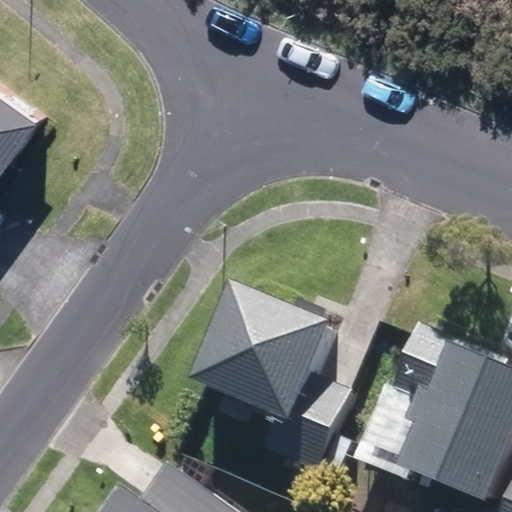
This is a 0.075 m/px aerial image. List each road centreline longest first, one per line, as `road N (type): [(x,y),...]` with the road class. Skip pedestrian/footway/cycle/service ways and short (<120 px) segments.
road 1 (residential): [(251,97),(0,446)]
road 2 (residential): [(511,191),(251,97)]
road 3 (residential): [(251,97),(131,0)]
